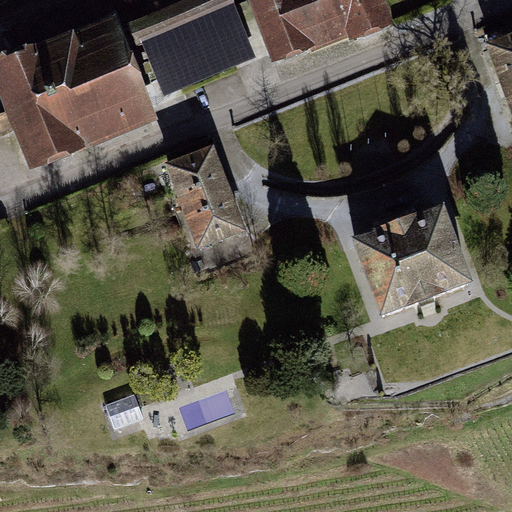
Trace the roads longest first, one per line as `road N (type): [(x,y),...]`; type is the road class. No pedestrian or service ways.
road 1 (residential): [(0,208),(511,1)]
road 2 (track): [(511,413),(367,456),(192,490),(0,490)]
